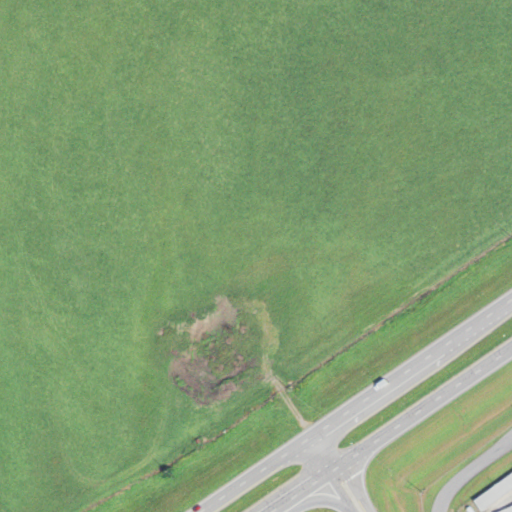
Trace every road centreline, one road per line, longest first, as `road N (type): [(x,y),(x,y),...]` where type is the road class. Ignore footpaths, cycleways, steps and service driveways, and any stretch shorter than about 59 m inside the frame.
road 1 (trunk): [(511,294),(195,511)]
road 2 (trunk): [(270,511),(511,346)]
